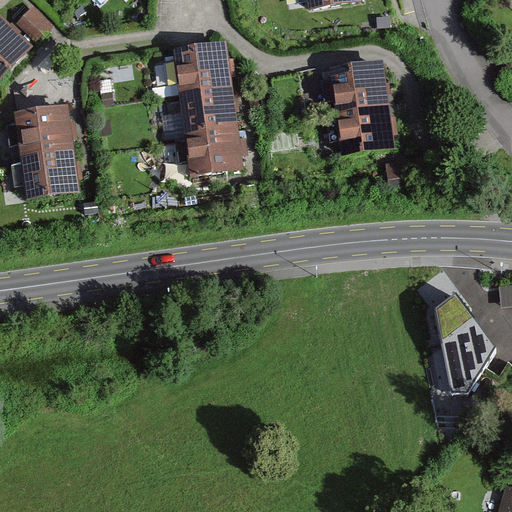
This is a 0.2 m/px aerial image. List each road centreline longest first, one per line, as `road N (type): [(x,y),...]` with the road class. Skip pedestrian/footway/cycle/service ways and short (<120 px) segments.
road 1 (secondary): [(511,242),(373,240),(0,290)]
road 2 (unknown): [(223,27),(78,39),(34,90)]
road 3 (residential): [(432,0),(442,34),(511,124)]
